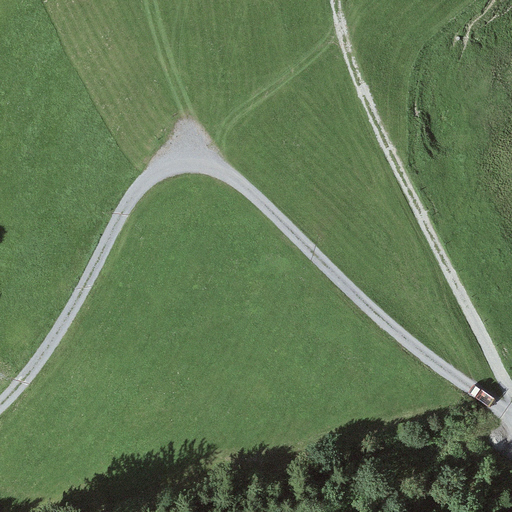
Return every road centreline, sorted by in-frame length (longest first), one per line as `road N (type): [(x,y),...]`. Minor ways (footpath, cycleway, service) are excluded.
road 1 (track): [(511,416),(372,313),(248,190),(193,164),(163,172),(141,190),(54,345),(0,408)]
road 2 (track): [(340,0),(344,34),(393,154),(511,392)]
road 3 (track): [(193,164),(386,0)]
